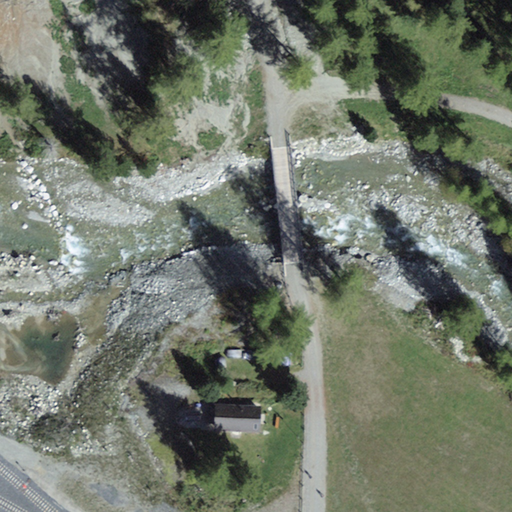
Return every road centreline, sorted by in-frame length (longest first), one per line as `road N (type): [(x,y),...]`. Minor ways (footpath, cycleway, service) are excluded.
road 1 (track): [(276,89),(294,273),(328,428),(319,511)]
road 2 (track): [(276,89),(374,89),(511,119)]
